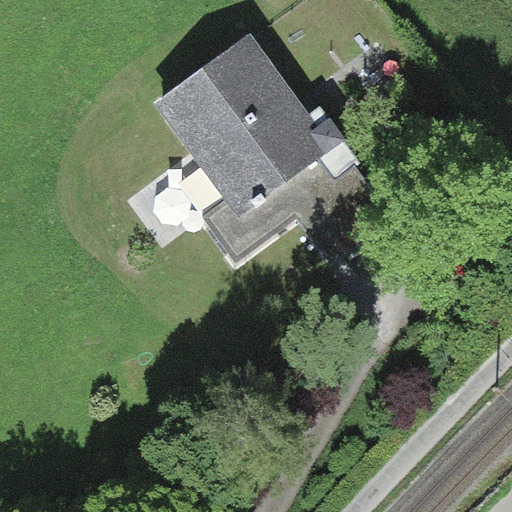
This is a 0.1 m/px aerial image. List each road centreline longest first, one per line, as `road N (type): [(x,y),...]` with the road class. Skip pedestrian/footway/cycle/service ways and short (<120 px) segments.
road 1 (track): [(318,186),(409,290),(276,511)]
road 2 (track): [(511,353),(360,511)]
